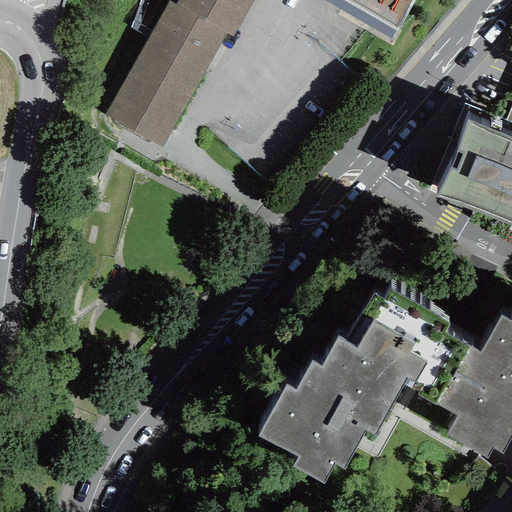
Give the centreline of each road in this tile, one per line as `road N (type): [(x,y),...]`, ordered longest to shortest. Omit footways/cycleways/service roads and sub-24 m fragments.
road 1 (primary): [(348,172),(139,418),(87,511)]
road 2 (secondary): [(0,318),(42,77),(35,47),(0,19)]
road 3 (primary): [(501,0),(348,172)]
road 4 (residential): [(348,172),(511,246)]
